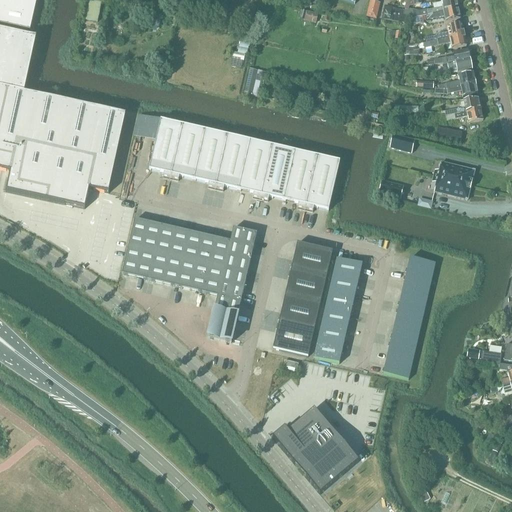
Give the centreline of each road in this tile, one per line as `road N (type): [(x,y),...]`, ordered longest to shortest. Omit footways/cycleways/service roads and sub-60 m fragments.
road 1 (unclassified): [(0,232),(117,307),(223,401)]
road 2 (primary): [(208,511),(138,443),(0,339)]
road 3 (unclassified): [(223,401),(317,511)]
road 4 (unclassified): [(276,228),(135,196)]
road 5 (unclassified): [(125,292),(195,343),(247,355)]
road 6 (unclassified): [(276,228),(247,355)]
road 7 (residential): [(511,126),(481,0)]
